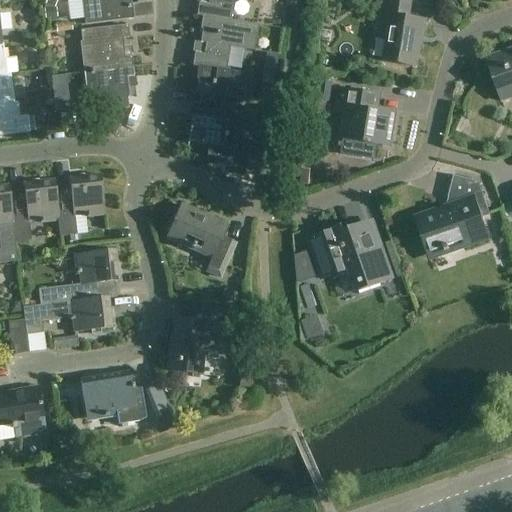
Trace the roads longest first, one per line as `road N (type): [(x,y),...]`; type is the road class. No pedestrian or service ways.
road 1 (residential): [(511,18),(471,35),(452,56),(429,157),(411,172),(286,214),(144,160)]
road 2 (residential): [(12,372),(141,353),(152,339),(158,294),(137,202),(144,160)]
road 3 (residential): [(144,160),(162,80),(166,0)]
road 4 (residential): [(144,160),(97,143),(0,156)]
